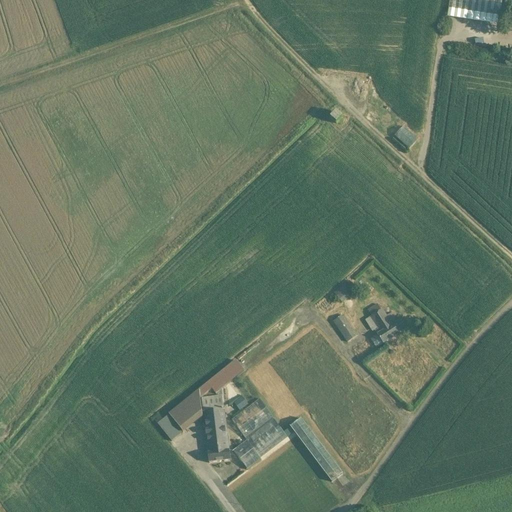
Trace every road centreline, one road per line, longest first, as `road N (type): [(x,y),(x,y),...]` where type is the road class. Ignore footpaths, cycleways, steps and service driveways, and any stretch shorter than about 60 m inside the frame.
road 1 (track): [(511,257),(240,2),(0,85)]
road 2 (unclassified): [(347,511),(440,380),(511,303)]
